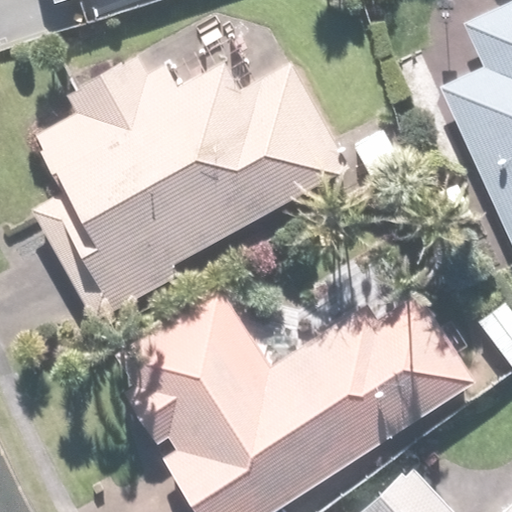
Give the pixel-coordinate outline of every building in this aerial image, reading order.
[(46,0),(50,9),(76,0),(46,0)] [(481,70),(432,92),(511,267),(511,4),(462,27),(481,70)] [(168,264),(342,168),(283,60),(228,90),(213,62),(177,82),(167,64),(154,72),(141,49),(51,98),(65,123),(24,145),(53,198),(29,212),(93,327),(177,281),(168,264)] [(149,456),(184,511),(265,511),(470,384),(413,294),(373,319),(366,308),(266,370),(213,285),(99,356),(122,393),(112,399),(148,457),(149,456)] [(511,366),(511,317),(496,297),(455,329),(494,380),(511,366)] [(511,511),(511,502),(501,511),(448,511),(405,465),(353,511),(511,511)]
